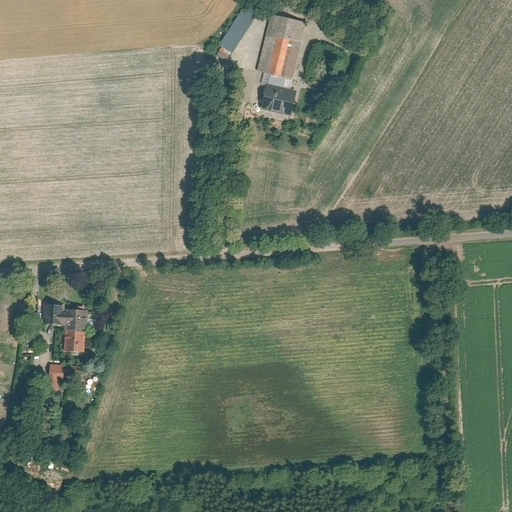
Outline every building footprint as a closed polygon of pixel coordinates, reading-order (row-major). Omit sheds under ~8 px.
[(217,50),(231,59),(258,14),(244,6),(217,50)] [(271,16),(257,75),(295,83),(308,25),(271,16)] [(356,73),(349,86),(361,93),(368,80),(356,73)] [(210,92),(222,92),(223,76),(211,76),(210,92)] [(270,88),(264,111),(296,119),(302,96),(270,88)] [(68,329),(67,355),(87,356),(88,312),(68,311),(68,313),(57,313),(57,328),(68,329)] [(51,368),(50,397),(68,398),(69,379),(86,379),(87,370),(51,368)]
